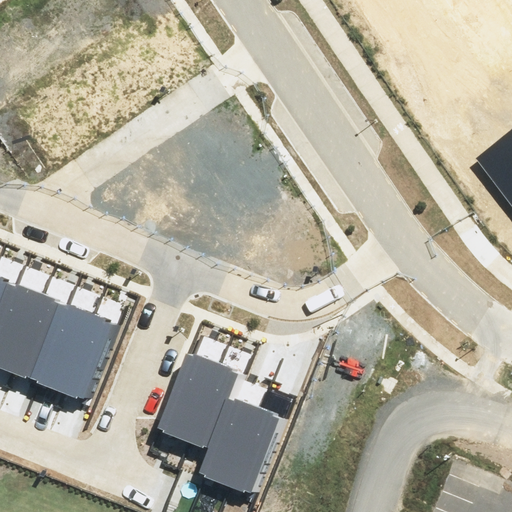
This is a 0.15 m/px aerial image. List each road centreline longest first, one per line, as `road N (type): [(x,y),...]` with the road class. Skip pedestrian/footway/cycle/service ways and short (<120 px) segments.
road 1 (residential): [(180,274),(115,437),(93,451),(0,418)]
road 2 (residential): [(39,212),(272,48)]
road 3 (residential): [(180,274),(264,304),(304,307),(405,243)]
road 4 (residential): [(405,243),(272,48)]
road 5 (track): [(377,511),(412,438),(511,423)]
road 6 (residential): [(39,212),(180,274)]
road 7 (residential): [(511,338),(441,284),(405,243)]
